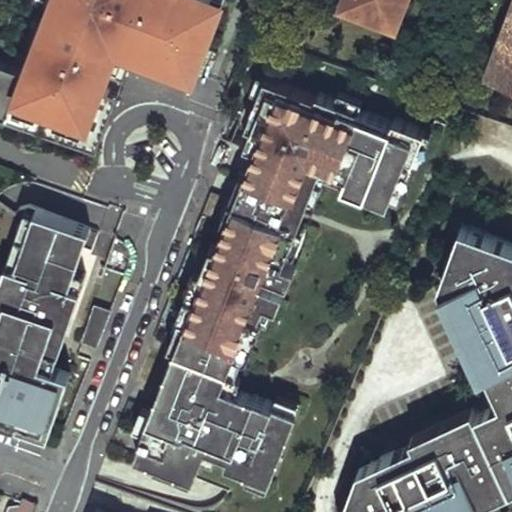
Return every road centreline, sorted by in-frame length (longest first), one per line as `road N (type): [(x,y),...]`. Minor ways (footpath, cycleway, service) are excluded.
road 1 (residential): [(60,511),(175,195)]
road 2 (residential): [(175,195),(191,147),(172,118),(127,120),(113,150),(115,179)]
